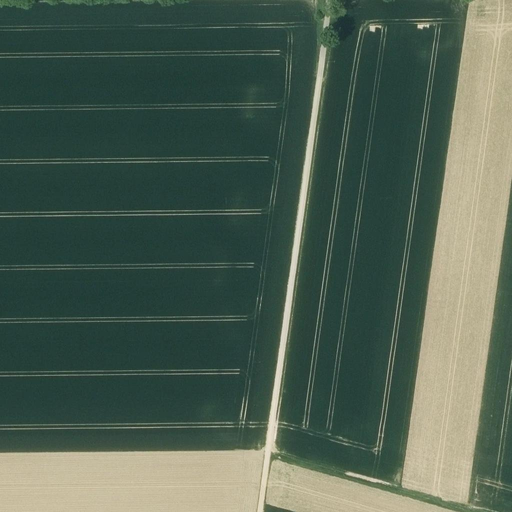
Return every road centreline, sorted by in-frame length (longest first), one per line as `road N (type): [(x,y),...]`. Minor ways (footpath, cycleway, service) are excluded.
road 1 (track): [(259,511),(329,0)]
road 2 (track): [(469,511),(267,452)]
